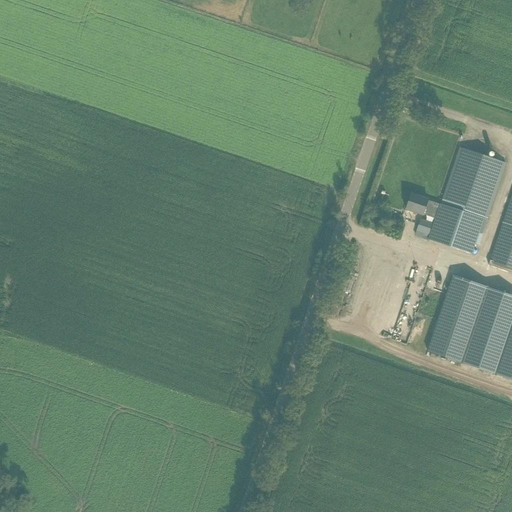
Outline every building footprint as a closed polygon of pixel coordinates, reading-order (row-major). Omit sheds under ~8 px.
[(423,215),(424,210),(437,214),(428,240),(471,255),(482,220),(485,221),(505,164),(460,149),(440,206),(427,201),(428,201),(410,195),(405,209),(423,215)] [(511,194),(489,261),(488,265),(511,273),(511,194)] [(416,231),(428,235),(432,224),(420,220),(416,231)] [(427,352),(462,364),(488,288),(453,276),(427,352)] [(511,296),(488,288),(462,364),(511,380),(511,296)]
